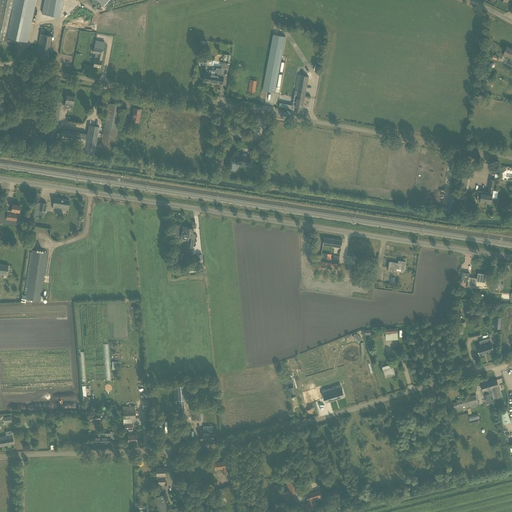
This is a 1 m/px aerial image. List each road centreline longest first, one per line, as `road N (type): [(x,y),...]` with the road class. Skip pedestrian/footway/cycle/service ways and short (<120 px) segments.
road 1 (unclassified): [(0,455),(225,445),(511,360)]
road 2 (unclassified): [(511,158),(0,64)]
road 3 (tertiary): [(511,257),(0,178)]
